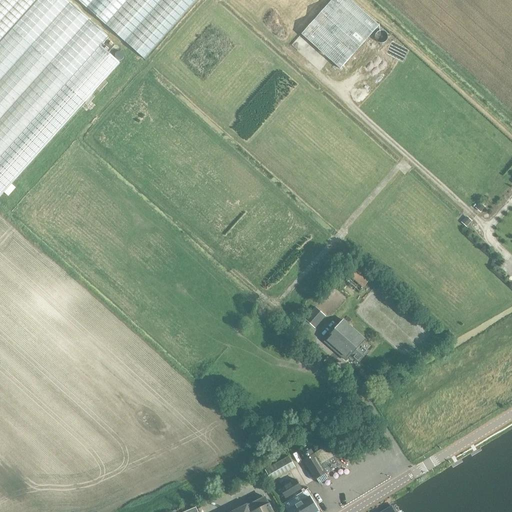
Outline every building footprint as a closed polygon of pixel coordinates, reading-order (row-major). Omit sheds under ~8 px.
[(0,0),(0,196),(120,62),(111,53),(109,55),(100,47),(108,37),(66,0),(0,0)] [(76,0),(144,60),(197,0),(76,0)] [(340,69),(380,25),(351,0),(331,0),(301,34),(340,69)] [(108,53),(115,45),(109,40),(103,48),(108,53)] [(359,292),(374,275),(361,263),(345,280),(359,292)] [(315,328),(327,316),(316,306),(305,319),(306,320),(298,329),(305,335),(313,326),(315,328)] [(359,364),(369,353),(361,345),(365,340),(343,321),(325,341),(347,361),(349,359),(352,362),(354,360),(359,364)] [(321,464),(335,456),(328,445),(313,454),(311,450),(303,456),(305,459),(304,460),(315,479),(326,473),(321,464)] [(295,468),(289,457),(265,471),(271,482),(295,468)] [(295,480),(280,490),(286,498),(301,489),(295,480)] [(316,511),(318,511),(309,498),(312,496),(308,488),(282,504),(287,511),(289,510),(289,511),(316,511)] [(273,511),(267,500),(249,509),(251,511),(273,511)]
